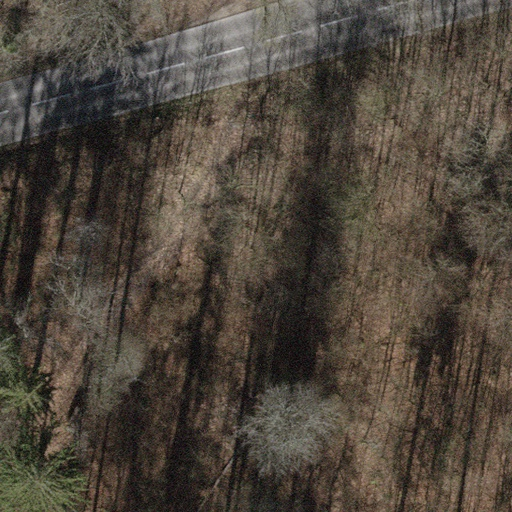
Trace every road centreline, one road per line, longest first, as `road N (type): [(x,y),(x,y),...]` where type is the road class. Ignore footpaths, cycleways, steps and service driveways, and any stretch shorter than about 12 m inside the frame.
road 1 (track): [(37,511),(96,322),(239,146),(264,40)]
road 2 (primary): [(0,114),(411,0)]
